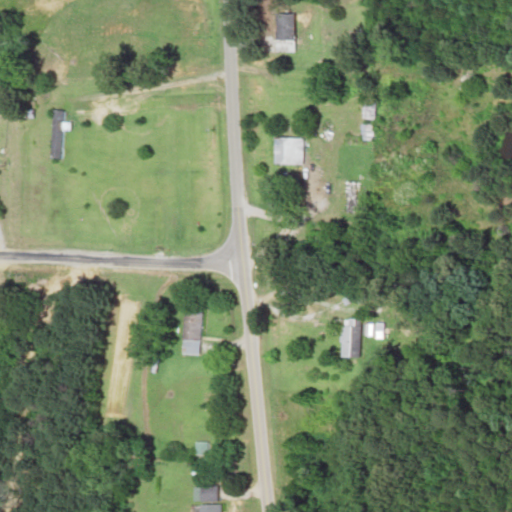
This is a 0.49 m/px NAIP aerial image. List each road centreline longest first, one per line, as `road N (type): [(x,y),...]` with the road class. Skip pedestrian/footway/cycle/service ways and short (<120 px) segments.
road 1 (tertiary): [(239,272),(235,0)]
road 2 (tertiary): [(249,511),(248,324),(239,272)]
road 3 (residential): [(239,272),(0,272)]
